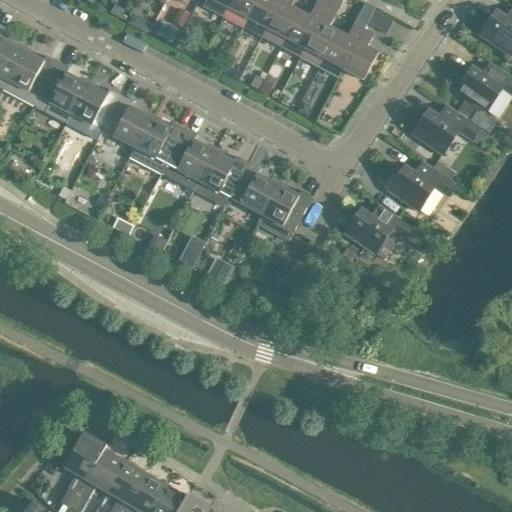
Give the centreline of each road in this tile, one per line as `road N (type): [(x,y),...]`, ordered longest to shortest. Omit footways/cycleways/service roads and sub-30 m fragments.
road 1 (residential): [(25,0),(339,171),(453,0)]
road 2 (tertiary): [(0,210),(262,344)]
road 3 (tertiary): [(262,344),(305,369),(511,430)]
road 4 (tertiary): [(511,407),(309,348),(262,344)]
